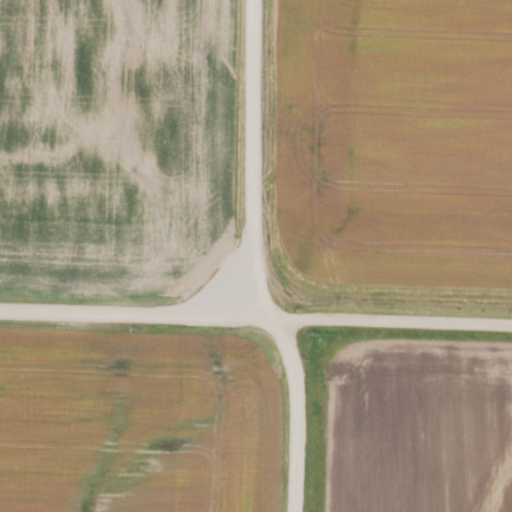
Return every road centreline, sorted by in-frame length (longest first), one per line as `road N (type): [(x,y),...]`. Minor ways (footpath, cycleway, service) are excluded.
road 1 (residential): [(257,315),(256,0)]
road 2 (residential): [(257,315),(0,309)]
road 3 (residential): [(511,323),(278,316)]
road 4 (residential): [(294,511),(296,370),(278,316),(257,315)]
